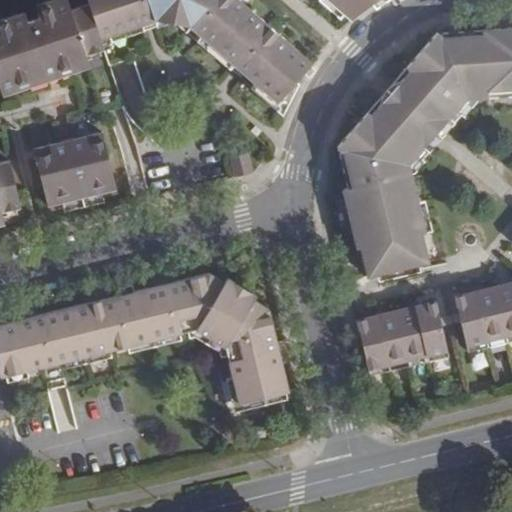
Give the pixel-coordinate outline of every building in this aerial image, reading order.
[(85,52),(105,45),(101,35),(90,2),(71,9),(67,0),(47,0),(36,4),(40,15),(27,19),(24,11),(0,19),(0,83),(3,92),(89,63),(85,52)] [(89,0),(90,2),(101,35),(155,17),(190,24),(278,99),(310,60),(240,0),(89,0)] [(334,0),(353,16),(360,9),(372,0),(334,0)] [(441,36),(437,31),(408,64),(413,70),(373,115),(368,111),(340,144),(345,149),(354,186),(345,188),(346,193),(357,237),(362,236),(371,276),(430,261),(420,224),(424,223),(412,172),(405,174),(403,164),(423,141),(426,145),(454,114),(450,111),(471,87),(488,86),(488,89),(511,87),(511,28),(485,30),(485,33),(441,36)] [(102,132),(34,149),(47,203),(116,186),(102,132)] [(0,220),(4,220),(1,210),(20,205),(9,158),(0,160),(0,220)] [(211,272),(0,323),(0,366),(3,376),(183,332),(179,318),(200,312),(201,320),(197,327),(227,346),(240,402),(289,391),(269,309),(255,300),(258,294),(228,276),(226,281),(211,272)] [(511,282),(457,296),(469,345),(511,334),(511,282)] [(436,301),(357,320),(369,369),(448,350),(436,301)]
